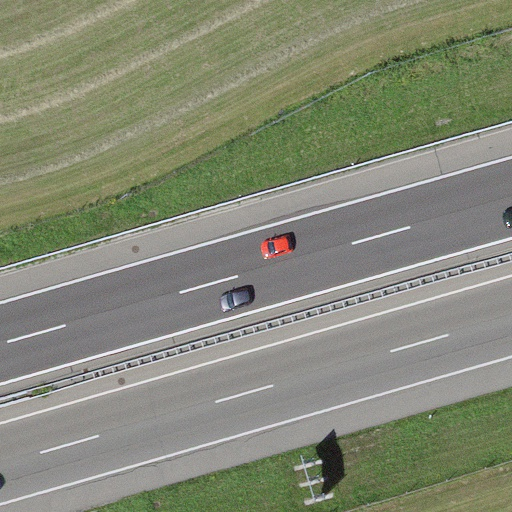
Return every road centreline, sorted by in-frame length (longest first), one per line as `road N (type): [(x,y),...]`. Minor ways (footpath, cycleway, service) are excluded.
road 1 (motorway): [(0,468),(511,321)]
road 2 (motorway): [(511,198),(0,344)]
